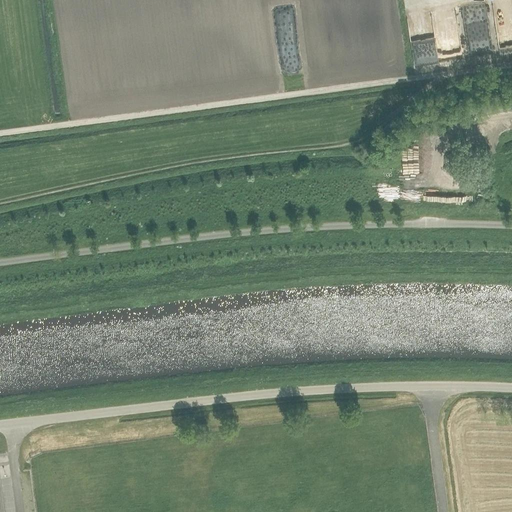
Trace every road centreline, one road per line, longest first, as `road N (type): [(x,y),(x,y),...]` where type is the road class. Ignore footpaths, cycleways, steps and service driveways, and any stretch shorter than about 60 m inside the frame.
road 1 (unclassified): [(511,227),(269,231),(0,264)]
road 2 (unclassified): [(0,427),(318,392),(511,389)]
